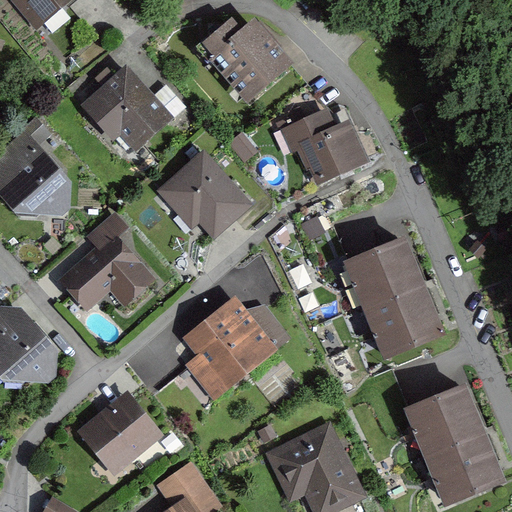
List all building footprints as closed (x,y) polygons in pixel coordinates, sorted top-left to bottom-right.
[(18,0),(37,23),(65,0),(18,0)] [(214,57),(248,97),(283,67),(272,55),(276,52),(253,26),(240,37),(230,26),(209,44),(218,54),(214,57)] [(170,120),(185,107),(170,90),(155,104),(126,71),(87,106),(101,122),(108,115),(134,145),(166,116),(170,120)] [(296,128),(304,146),(346,127),(340,114),(328,120),(326,114),(296,128)] [(351,137),(346,127),(304,146),(314,166),(320,180),(366,159),(357,141),(351,137)] [(0,178),(0,185),(18,206),(64,209),(66,184),(34,148),(31,151),(21,140),(0,158),(0,161),(9,171),(0,178)] [(314,166),(304,146),(298,149),(308,169),(314,166)] [(203,158),(165,191),(183,212),(191,206),(214,233),(245,205),(203,158)] [(101,249),(65,281),(87,306),(114,282),(129,298),(150,279),(114,239),(125,229),(115,217),(91,238),(101,249)] [(349,263),(386,356),(441,334),(403,241),(349,263)] [(235,302),(189,339),(225,385),(284,337),(261,308),(248,318),(235,302)] [(0,367),(4,373),(50,376),(52,351),(21,315),(11,324),(1,312),(0,313),(0,367)] [(427,457),(449,502),(502,480),(463,388),(408,410),(427,457)] [(120,448),(129,458),(155,436),(125,399),(86,430),(108,458),(120,448)] [(300,473),(318,511),(325,511),(360,495),(328,428),(272,455),(285,481),(300,473)] [(162,488),(177,510),(184,505),(189,511),(205,511),(217,504),(191,467),(162,488)] [(74,511),(52,499),(44,511),(74,511)]
